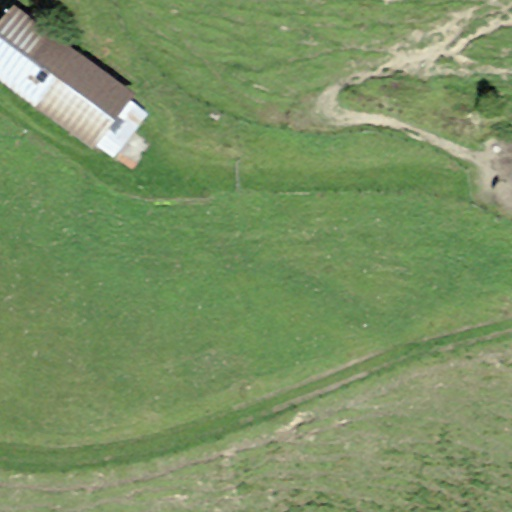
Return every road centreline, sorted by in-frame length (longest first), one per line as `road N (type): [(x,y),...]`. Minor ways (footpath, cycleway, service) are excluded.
road 1 (track): [(511,324),(184,436),(79,459),(0,453)]
road 2 (track): [(491,191),(467,169),(166,173)]
